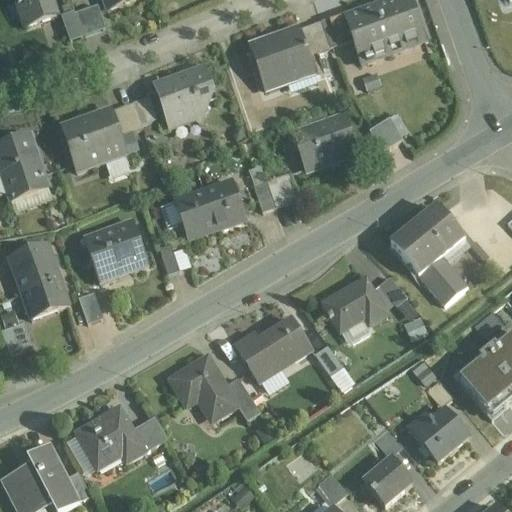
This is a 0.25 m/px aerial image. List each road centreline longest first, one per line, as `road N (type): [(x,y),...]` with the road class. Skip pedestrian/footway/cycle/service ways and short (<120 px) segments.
road 1 (tertiary): [(508,126),(103,378),(0,427)]
road 2 (residential): [(267,0),(84,75),(0,96)]
road 3 (residential): [(452,0),(508,126)]
